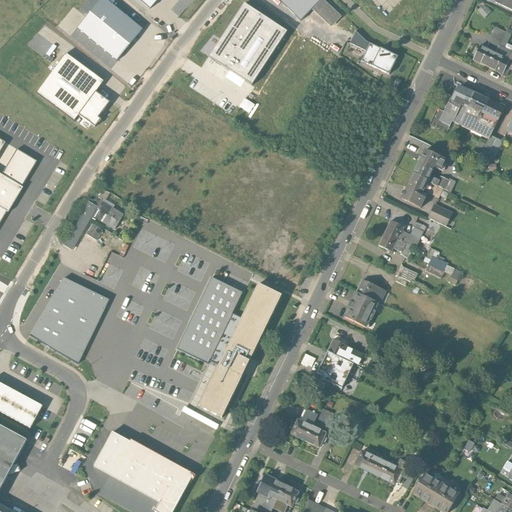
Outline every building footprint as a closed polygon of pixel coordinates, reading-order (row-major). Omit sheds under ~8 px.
[(143,30),(105,0),(100,0),(77,29),(117,61),(143,30)] [(138,0),(149,10),(157,0),(138,0)] [(278,0),(301,21),(312,10),(321,0),(278,0)] [(341,17),(322,0),(321,0),(312,10),(331,28),(341,17)] [(511,0),(495,0),(495,1),(511,9),(511,0)] [(287,32),(244,4),(209,58),(251,86),(287,32)] [(484,5),(477,10),(483,18),(490,12),(484,5)] [(505,32),(495,27),(488,42),(497,47),(505,32)] [(350,44),(366,52),(370,44),(366,42),(355,32),(350,44)] [(505,32),(497,47),(503,50),(511,34),(505,32)] [(398,57),(370,44),(366,52),(361,62),(389,75),(398,57)] [(471,60),(487,68),(495,52),(479,44),(471,60)] [(495,52),(487,68),(501,75),(507,64),(509,58),(507,57),(495,52)] [(66,54),(36,94),(74,122),(78,116),(95,128),(101,120),(98,118),(110,103),(96,93),(104,82),(66,54)] [(452,122),(459,126),(474,92),(458,85),(450,100),(449,100),(439,122),(450,127),(452,122)] [(473,132),(488,99),(474,92),(459,126),(473,132)] [(488,99),(473,132),(488,139),(490,135),(504,106),(488,99)] [(496,138),(490,135),(488,139),(486,145),(480,142),(475,151),(487,156),(496,138)] [(502,141),(496,138),(487,156),(493,160),(502,141)] [(0,153),(6,143),(0,139),(0,224),(7,213),(8,214),(23,189),(22,188),(37,162),(17,150),(1,176),(0,175),(0,153)] [(422,148),(410,174),(436,187),(439,180),(433,177),(427,177),(432,167),(439,170),(445,158),(422,148)] [(482,156),(474,153),(471,160),(478,164),(482,156)] [(410,174),(398,197),(419,207),(424,197),(419,194),(421,190),(439,198),(443,190),(436,187),(410,174)] [(440,176),(439,180),(436,187),(443,190),(444,190),(448,180),(440,176)] [(449,179),(448,180),(444,190),(450,194),(456,182),(449,179)] [(103,200),(106,201),(110,194),(107,193),(101,193),(98,199),(102,201),(103,200)] [(98,208),(102,201),(98,199),(92,201),(90,199),(88,202),(98,208)] [(115,231),(123,216),(112,210),(114,206),(106,201),(103,200),(102,201),(98,208),(92,218),(115,231)] [(87,202),(60,246),(71,253),(92,218),(98,208),(88,202),(87,202)] [(452,212),(434,204),(427,218),(445,226),(452,212)] [(417,221),(425,225),(427,221),(419,217),(417,221)] [(403,228),(389,221),(383,234),(405,244),(412,247),(415,249),(419,240),(410,235),(401,231),(403,228)] [(416,222),(413,228),(423,232),(425,227),(416,222)] [(97,240),(104,230),(94,224),(88,233),(97,240)] [(413,228),(410,235),(419,240),(423,232),(413,228)] [(405,244),(383,234),(377,246),(391,252),(393,249),(401,252),(405,244)] [(405,244),(401,252),(399,255),(406,258),(412,247),(405,244)] [(426,273),(440,279),(447,264),(434,257),(426,273)] [(398,276),(408,281),(412,283),(416,274),(399,266),(395,275),(398,276)] [(461,273),(454,269),(447,283),(455,286),(461,273)] [(398,276),(396,282),(405,286),(408,281),(398,276)] [(109,300),(64,278),(30,337),(77,365),(109,300)] [(242,293),(211,278),(177,350),(208,365),(209,362),(218,366),(198,407),(222,419),(281,296),(258,285),(242,319),(232,314),(242,293)] [(361,279),(354,293),(379,304),(385,291),(361,279)] [(354,293),(353,292),(341,316),(367,329),(379,304),(354,293)] [(331,339),(326,352),(339,358),(357,367),(363,355),(331,339)] [(326,352),(316,373),(329,379),(339,358),(326,352)] [(359,390),(341,382),(336,393),(354,401),(359,390)] [(0,384),(0,412),(30,429),(42,407),(0,384)] [(320,408),(317,415),(311,426),(323,432),(331,413),(320,408)] [(304,409),(299,420),(311,426),(317,415),(304,409)] [(299,420),(296,419),(288,435),(304,443),(311,426),(299,420)] [(0,511),(0,490),(27,441),(0,426),(0,511)] [(323,432),(311,426),(304,443),(317,449),(320,441),(324,442),(326,437),(323,436),(325,433),(323,432)] [(130,442),(112,433),(94,466),(160,503),(154,511),(173,511),(191,480),(193,481),(195,476),(131,441),(130,442)] [(511,449),(511,442),(506,439),(503,444),(511,449)] [(352,466),(379,479),(386,463),(359,451),(352,466)] [(386,463),(379,479),(393,486),(394,483),(398,485),(401,478),(405,480),(407,474),(411,466),(398,460),(394,467),(386,463)] [(409,494),(426,505),(440,483),(422,472),(409,494)] [(272,511),(274,509),(285,485),(278,481),(279,480),(266,474),(257,493),(260,494),(252,509),(259,511),(272,511)] [(405,480),(401,487),(407,490),(413,478),(407,474),(405,480)] [(446,511),(458,494),(440,483),(426,505),(437,511),(446,511)] [(293,508),(301,492),(285,485),(274,509),(280,511),(285,511),(288,506),(293,508)] [(475,489),(470,486),(466,493),(471,495),(475,489)] [(499,504),(511,511),(511,495),(507,493),(503,498),(497,494),(493,500),(499,504)] [(316,511),(319,505),(307,499),(301,511),(316,511)] [(494,511),(499,504),(493,500),(486,511),(487,511),(494,511)]
